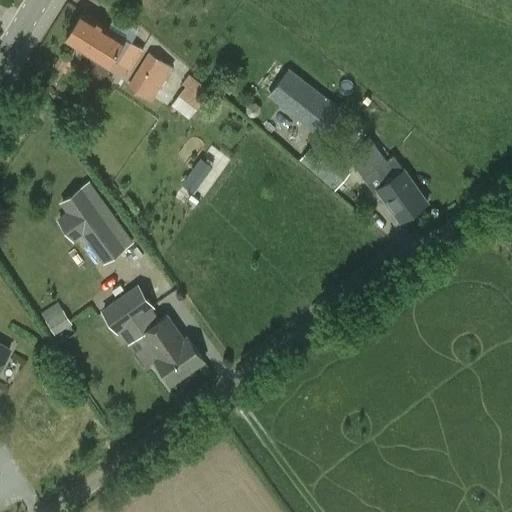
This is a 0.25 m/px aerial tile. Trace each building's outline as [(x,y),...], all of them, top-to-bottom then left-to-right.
[(86,53),(104,25),(83,12),(65,40),(86,53)] [(140,48),(104,25),(86,53),(107,66),(112,59),(130,70),(138,58),(135,56),(140,48)] [(133,79),(150,89),(165,64),(149,54),(133,79)] [(288,70),(269,95),(320,134),(339,109),(288,70)] [(193,117),(213,89),(192,75),(172,103),(193,117)] [(386,160),(369,136),(350,157),(364,176),(362,177),(374,194),(378,191),(400,221),(426,202),(392,155),(386,160)] [(302,159),(337,189),(349,175),(314,144),(302,159)] [(196,157),(178,184),(189,191),(207,164),(196,157)] [(89,183),(62,202),(69,212),(60,219),(74,239),(90,227),(97,236),(117,222),(89,183)] [(157,356),(154,358),(172,384),(204,360),(187,336),(184,338),(167,314),(158,320),(149,308),(152,306),(138,286),(103,310),(117,330),(131,320),(140,333),(141,332),(157,356)] [(62,301),(43,310),(55,333),(73,324),(62,301)] [(0,365),(9,350),(0,345),(0,365)]
